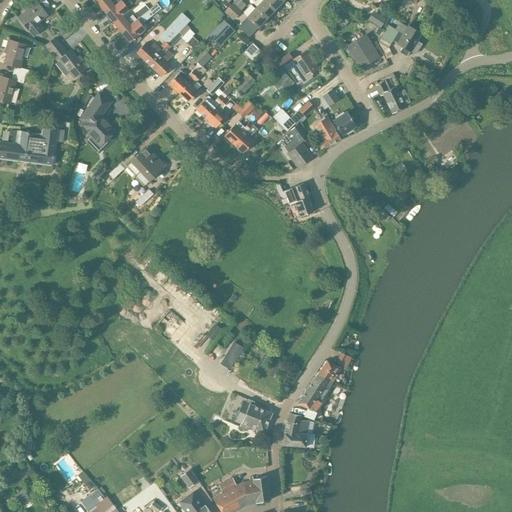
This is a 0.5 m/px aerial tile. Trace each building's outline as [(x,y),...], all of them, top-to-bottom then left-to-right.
[(110,0),(109,0),(100,0),(97,3),(105,13),(114,6),(120,1),(121,0),(120,0),(110,0)] [(121,0),(120,1),(114,6),(105,13),(113,22),(122,15),(126,12),(128,10),(125,5),(121,0)] [(224,0),(222,3),(228,8),(231,5),(229,3),(231,0),(224,0)] [(228,8),(225,12),(233,20),(241,11),(236,7),(242,0),(236,0),(231,5),(228,8)] [(263,0),(256,8),(267,19),(275,10),(265,0),(263,0)] [(284,1),(283,0),(265,0),(275,10),(284,1)] [(29,7),(30,8),(19,17),(28,30),(33,36),(44,28),(39,21),(47,15),(36,1),(29,7)] [(149,10),(145,13),(149,18),(160,9),(156,4),(149,9),(149,10)] [(149,10),(145,5),(136,12),(140,17),(145,13),(149,10)] [(267,19),(256,8),(247,17),(258,28),(267,19)] [(121,32),(129,42),(138,35),(145,29),(141,25),(149,18),(145,13),(140,17),(140,18),(138,19),(137,18),(136,20),(121,32)] [(379,16),(378,18),(372,14),(369,19),(381,27),(386,19),(379,16)] [(113,22),(121,32),(136,20),(132,15),(126,20),(122,15),(113,22)] [(220,46),(235,31),(225,21),(210,36),(220,46)] [(186,25),(168,44),(170,47),(189,27),(186,25)] [(388,25),(378,42),(388,48),(393,41),(398,44),(402,47),(399,53),(407,57),(409,52),(410,52),(415,54),(419,48),(414,45),(421,34),(408,26),(403,35),(388,25)] [(253,33),(250,36),(259,43),(261,40),(253,33)] [(45,45),(49,51),(60,43),(55,37),(45,45)] [(377,57),(382,54),(376,41),(370,45),(365,37),(348,47),(360,68),(377,57)] [(4,63),(15,66),(13,73),(25,76),(25,77),(29,78),(31,71),(20,67),(26,45),(9,40),(6,48),(8,48),(4,63)] [(71,49),(68,52),(60,43),(49,51),(57,61),(59,60),(74,78),(88,67),(82,60),(81,61),(71,49)] [(148,64),(161,51),(154,43),(150,47),(145,43),(136,52),(148,64)] [(243,52),(252,61),(260,53),(251,44),(243,52)] [(167,51),(163,48),(161,51),(148,64),(161,76),(170,66),(166,62),(169,58),(173,54),(168,50),(167,51)] [(276,63),(279,67),(281,69),(285,67),(288,71),(292,68),(303,84),(312,77),(310,75),(317,70),(310,59),(311,58),(306,51),(293,60),(289,54),(276,63)] [(197,66),(188,75),(192,78),(200,70),(197,66)] [(281,69),(279,67),(256,90),(262,97),(266,93),(270,97),(277,90),(282,95),(294,83),(281,69)] [(253,68),(234,88),(241,95),(254,81),(256,83),(262,76),(253,68)] [(178,73),(169,83),(178,92),(188,82),(190,80),(192,78),(188,75),(187,76),(181,70),(178,73)] [(200,70),(192,78),(192,79),(195,81),(196,82),(204,73),(200,70)] [(0,100),(10,103),(16,81),(23,83),(25,77),(25,76),(13,73),(11,79),(0,76),(0,77),(0,100)] [(188,82),(178,92),(188,102),(198,92),(192,86),(191,85),(195,81),(192,79),(192,78),(190,80),(188,82)] [(218,80),(207,92),(212,97),(223,85),(218,80)] [(398,93),(395,87),(389,90),(385,81),(376,86),(380,95),(383,94),(392,113),(405,107),(404,104),(409,102),(404,90),(398,93)] [(230,85),(223,92),(226,96),(227,95),(233,89),(230,85)] [(322,96),(320,99),(320,103),(324,109),(338,99),(332,89),(322,96)] [(223,92),(219,96),(214,101),(208,96),(205,99),(196,109),(205,118),(215,108),(219,104),(223,99),(226,96),(223,92)] [(114,139),(110,135),(115,131),(101,116),(111,101),(99,93),(80,119),(82,121),(78,124),(88,135),(84,139),(99,154),(114,139)] [(83,108),(90,95),(87,93),(80,106),(83,108)] [(223,99),(219,104),(223,107),(230,100),(226,96),(223,99)] [(244,118),(255,106),(247,99),(240,107),(237,111),(244,118)] [(314,107),(308,101),(290,118),(293,122),(295,123),(296,124),(314,107)] [(215,108),(205,118),(215,127),(225,117),(220,113),(223,110),(223,107),(219,104),(215,108)] [(251,113),(257,119),(262,113),(256,107),(251,113)] [(293,122),(281,109),(273,117),(286,131),(295,123),(293,122)] [(356,125),(352,119),(346,111),(332,120),(342,135),(356,125)] [(325,148),(340,139),(327,118),(314,126),(322,139),(320,140),(325,148)] [(245,127),(243,125),(240,129),(235,124),(224,136),(233,144),(244,133),(247,130),(245,127)] [(0,156),(53,164),(54,150),(54,149),(56,150),(57,141),(63,142),(65,130),(58,129),(58,128),(42,125),(41,134),(19,131),(17,145),(0,142),(0,156)] [(283,138),(280,141),(284,146),(287,144),(290,141),(296,137),(298,140),(300,142),(306,138),(304,135),(296,125),(283,138)] [(247,130),(250,133),(252,134),(256,130),(254,128),(251,126),(247,130)] [(233,144),(243,153),(253,142),(249,138),(252,134),(250,133),(247,130),(244,133),(233,144)] [(287,144),(284,146),(289,153),(288,153),(299,167),(311,158),(301,144),(301,143),(300,142),(298,140),(296,137),(290,141),(287,144)] [(147,147),(131,162),(127,166),(122,161),(109,174),(113,179),(126,166),(135,176),(134,177),(135,177),(136,176),(156,157),(147,147)] [(156,157),(136,176),(135,177),(143,186),(149,180),(149,181),(165,166),(156,157)] [(105,162),(90,177),(98,184),(112,169),(105,162)] [(413,174),(407,183),(412,187),(419,178),(413,174)] [(309,196),(304,183),(284,191),(289,203),(294,202),(309,196)] [(139,207),(153,194),(149,189),(135,202),(139,207)] [(294,202),(300,217),(314,211),(309,196),(294,202)] [(213,324),(208,336),(216,340),(222,328),(213,324)] [(230,369),(244,347),(233,341),(220,363),(230,369)] [(337,362),(346,367),(351,358),(341,353),(337,362)] [(273,377),(281,363),(274,359),(265,373),(273,377)] [(326,360),(317,373),(329,379),(332,382),(341,368),(326,360)] [(308,387),(297,403),(308,408),(323,386),(327,389),(332,382),(329,379),(317,373),(314,378),(308,387)] [(249,404),(240,426),(241,426),(243,427),(244,425),(256,430),(256,431),(256,433),(257,434),(259,434),(260,434),(261,434),(262,432),(263,433),(264,433),(273,412),(272,412),(253,405),(254,402),(248,399),(247,403),(249,404)] [(284,432),(283,445),(306,446),(313,446),(313,448),(322,449),(322,448),(323,448),(324,438),(322,438),(323,434),(314,433),(306,432),(307,420),(301,420),(302,416),(290,413),(287,421),(284,432)] [(223,458),(247,457),(247,447),(223,448),(223,458)] [(198,481),(190,469),(180,476),(189,488),(198,481)] [(213,498),(221,511),(232,511),(246,505),(255,503),(270,500),(267,476),(253,479),(252,476),(249,477),(250,481),(243,482),(223,492),(213,498)] [(222,492),(236,485),(232,477),(218,484),(222,492)] [(204,505),(196,494),(195,493),(193,491),(178,501),(180,504),(181,506),(185,511),(210,511),(205,504),(204,505)] [(118,511),(107,496),(106,497),(103,492),(92,500),(89,497),(84,501),(89,509),(85,511),(118,511)]
